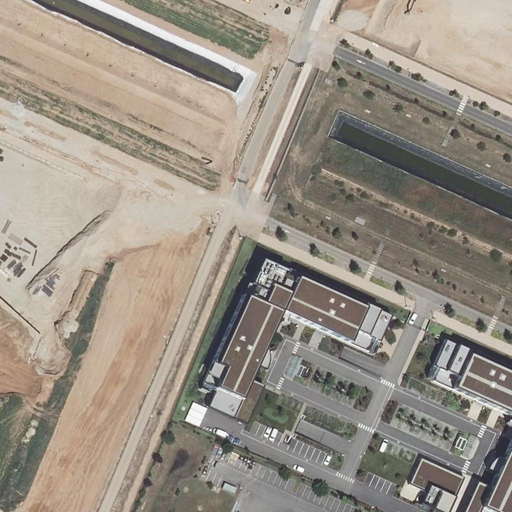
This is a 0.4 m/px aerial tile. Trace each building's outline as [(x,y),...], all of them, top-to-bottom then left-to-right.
[(499,83),(511,55),(511,21),(487,10),(477,31),(471,28),(472,26),(472,25),(471,23),(470,22),(468,21),(466,21),(465,22),(464,23),(463,25),(437,13),(442,0),(380,0),(374,15),(387,21),(382,31),(415,45),(417,39),(424,42),(425,38),(465,56),(463,60),(469,63),(467,69),(499,83)] [(0,198),(22,174),(0,154),(0,198)] [(209,407),(247,425),(265,385),(256,381),(286,315),(375,356),(394,315),(264,256),(205,384),(217,389),(209,407)] [(0,369),(1,367),(6,366),(13,362),(17,358),(21,352),(22,346),(22,339),(20,330),(15,325),(10,320),(3,317),(0,316),(0,369)] [(425,376),(443,341),(424,332),(407,368),(425,376)] [(511,511),(511,367),(445,338),(427,379),(511,416),(511,437),(491,485),(480,480),(465,511),(511,511)] [(421,458),(409,484),(428,492),(423,503),(443,511),(448,511),(464,477),(421,458)]
